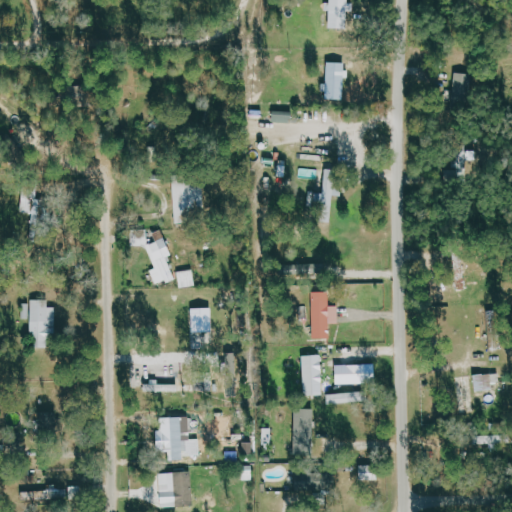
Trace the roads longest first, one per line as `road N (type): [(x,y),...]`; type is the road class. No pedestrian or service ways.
road 1 (residential): [(407,511),(399,232),(404,0)]
road 2 (residential): [(112,511),(106,167)]
road 3 (residential): [(66,44),(212,38),(234,25),(248,0)]
